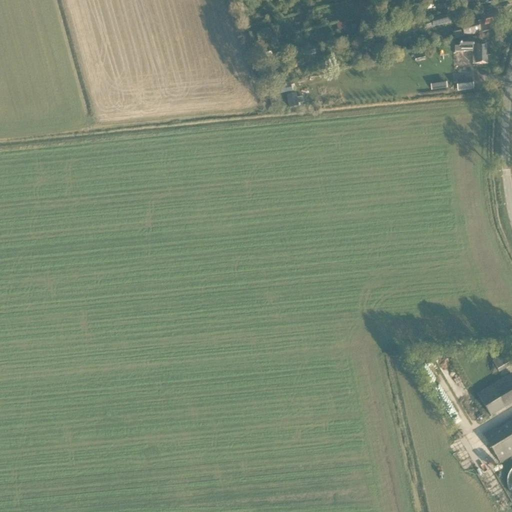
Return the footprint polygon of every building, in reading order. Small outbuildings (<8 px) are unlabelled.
[(501,24),(497,11),(480,15),(482,23),(478,24),(478,23),(462,27),(464,37),(484,33),(491,31),(490,27),(501,24)] [(448,16),(431,20),(433,28),(450,23),(448,16)] [(487,56),(490,56),(490,49),(487,49),(487,44),(476,44),(476,39),(468,39),(468,42),(460,42),(460,44),(455,44),(455,53),(472,53),(472,65),(487,65),(487,56)] [(456,82),(457,92),(473,90),(472,79),(456,82)] [(297,99),(288,101),(289,109),(298,107),(297,99)] [(511,365),(511,353),(510,351),(492,362),(499,373),(511,365)] [(490,418),(504,409),(511,404),(511,375),(491,387),(477,395),(490,418)] [(511,456),(511,418),(483,436),(500,464),(511,456)]
